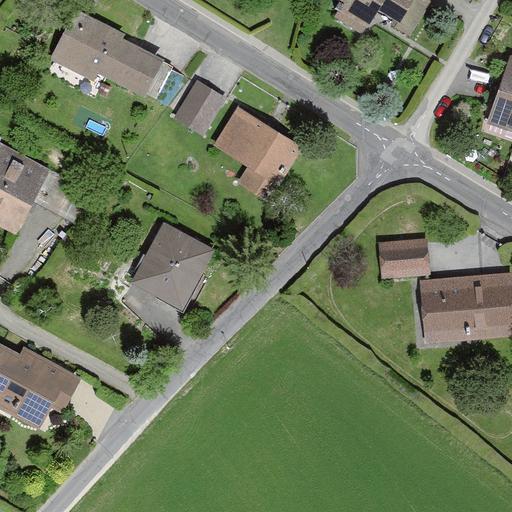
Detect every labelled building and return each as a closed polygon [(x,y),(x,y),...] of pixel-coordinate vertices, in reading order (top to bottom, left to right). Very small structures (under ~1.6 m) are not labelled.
[(410,0),(340,0),(331,14),(361,32),(377,7),(398,20),(410,0)] [(118,26),(76,4),(49,57),(96,82),(100,74),(147,98),(166,60),(114,34),(118,26)] [(511,54),(509,54),(487,122),(511,130),(511,54)] [(227,96),(196,77),(173,115),(204,134),(227,96)] [(303,146),(238,107),(215,143),(249,164),(239,180),(271,199),(303,146)] [(0,138),(1,137),(0,137),(0,226),(16,234),(49,171),(0,145),(0,138)] [(181,310),(214,248),(161,220),(129,282),(181,310)] [(428,237),(378,240),(381,275),(429,272),(428,237)] [(511,333),(511,300),(509,270),(419,279),(425,342),(511,333)] [(19,354),(0,343),(0,409),(40,430),(52,408),(60,413),(79,376),(22,347),(19,354)]
